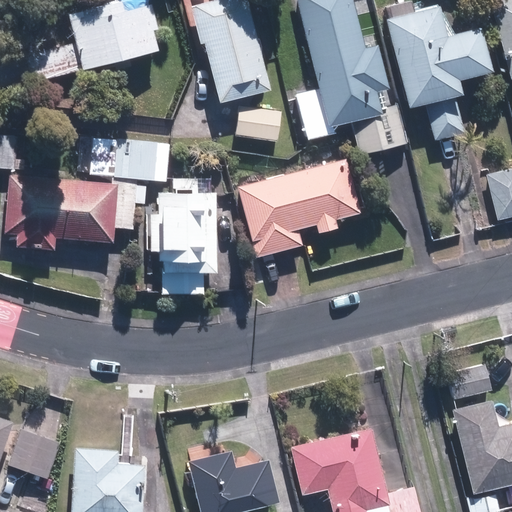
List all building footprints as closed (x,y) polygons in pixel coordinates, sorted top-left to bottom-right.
[(33,79),(157,45),(152,26),(157,25),(149,0),(145,0),(123,6),(121,0),(103,0),(64,11),(73,40),(25,53),(33,79)] [(219,98),(269,85),(246,0),(206,0),(195,3),(219,98)] [(358,153),(407,140),(397,101),(379,105),(374,87),(387,83),(376,42),(364,45),(352,0),(296,0),(319,85),(293,92),(305,137),(339,128),(337,121),(349,118),(358,153)] [(511,73),(511,0),(488,0),(508,74),(511,73)] [(463,131),(454,91),(459,89),(456,73),(488,66),(478,23),(445,31),(438,2),(384,15),(405,102),(424,98),(434,138),(463,131)] [(237,105),(234,132),(275,137),(278,110),(237,105)] [(0,132),(0,165),(13,166),(15,134),(0,132)] [(166,142),(90,136),(88,171),(163,177),(166,142)] [(336,225),(333,215),(359,209),(345,156),(237,184),(248,229),(255,253),(301,241),(296,225),(315,220),(317,230),(336,225)] [(511,213),(511,166),(485,173),(495,217),(511,213)] [(111,176),(111,180),(8,172),(4,228),(16,229),(15,244),(52,247),(53,233),(111,237),(112,224),(132,226),(136,178),(111,176)] [(202,290),(201,268),(215,268),(214,189),(209,189),(208,174),(171,174),(172,189),(161,189),(162,209),(148,209),(149,247),(159,247),(160,291),(202,290)] [(445,371),(451,396),(490,387),(483,362),(445,371)] [(471,490),(511,479),(511,418),(497,422),(490,396),(450,406),(471,490)] [(0,450),(12,418),(0,413),(0,450)] [(300,491),(326,485),(331,511),(418,511),(412,483),(385,489),(369,424),(289,443),(300,491)] [(59,439),(21,426),(8,461),(46,475),(59,439)] [(140,511),(143,461),(116,460),(117,446),(74,444),(70,511),(140,511)] [(230,446),(186,457),(199,511),(219,511),(278,498),(267,455),(234,463),(230,446)] [(473,494),(477,511),(480,511),(498,508),(494,489),(473,494)]
